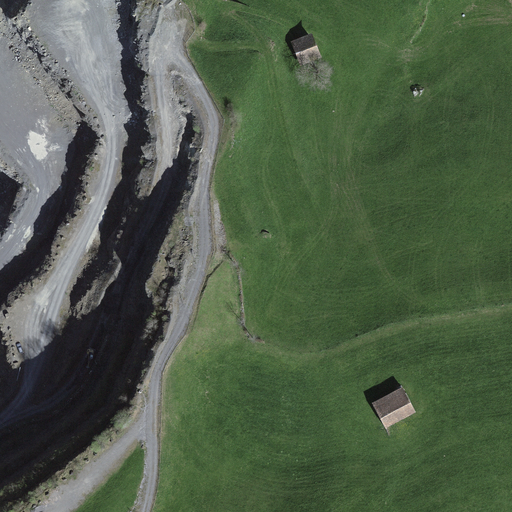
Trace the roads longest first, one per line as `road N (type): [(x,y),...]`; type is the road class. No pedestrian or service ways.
road 1 (track): [(138,511),(147,488),(154,369),(200,258),(209,141),(165,0)]
road 2 (track): [(176,48),(128,65),(117,92),(122,126),(146,171),(144,209),(115,263),(32,365),(23,434),(0,456)]
road 3 (track): [(148,406),(127,447),(62,511)]
